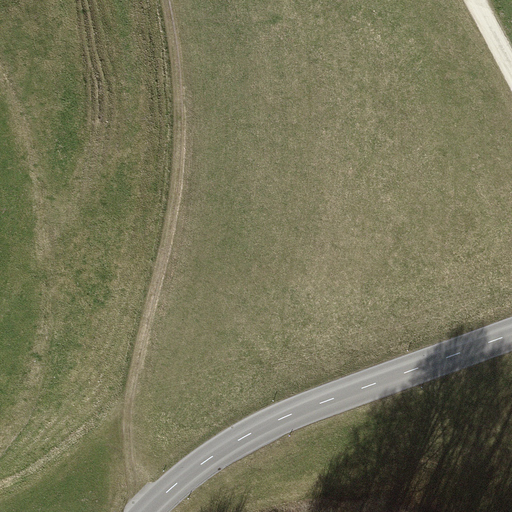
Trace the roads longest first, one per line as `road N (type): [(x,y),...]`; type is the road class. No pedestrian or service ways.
road 1 (track): [(138,511),(129,399),(177,148),(166,0)]
road 2 (tertiary): [(511,336),(246,439),(184,477),(150,511)]
